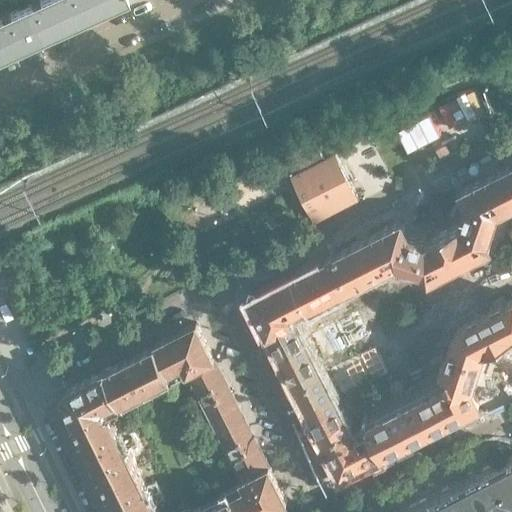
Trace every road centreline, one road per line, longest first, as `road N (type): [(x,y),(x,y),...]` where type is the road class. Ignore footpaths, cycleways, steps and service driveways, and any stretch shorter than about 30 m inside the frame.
road 1 (residential): [(511,139),(224,287)]
road 2 (residential): [(224,287),(0,397)]
road 3 (residential): [(334,511),(224,287)]
road 4 (residential): [(0,86),(187,0)]
road 5 (residential): [(334,511),(511,419)]
